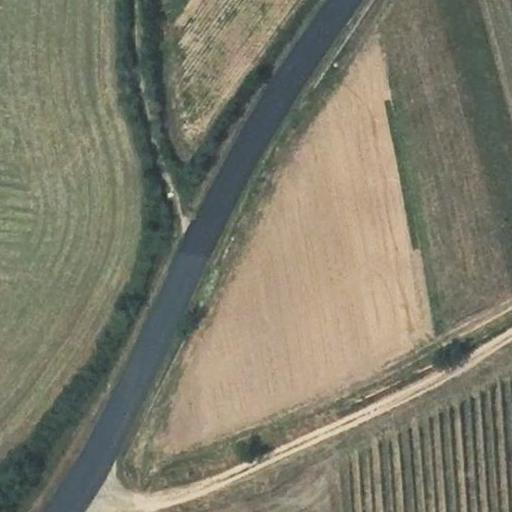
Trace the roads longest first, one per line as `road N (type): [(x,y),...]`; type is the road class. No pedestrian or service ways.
road 1 (primary): [(59,511),(258,117),(340,0)]
road 2 (track): [(101,511),(181,487),(511,327)]
road 3 (track): [(129,0),(144,123),(188,256)]
